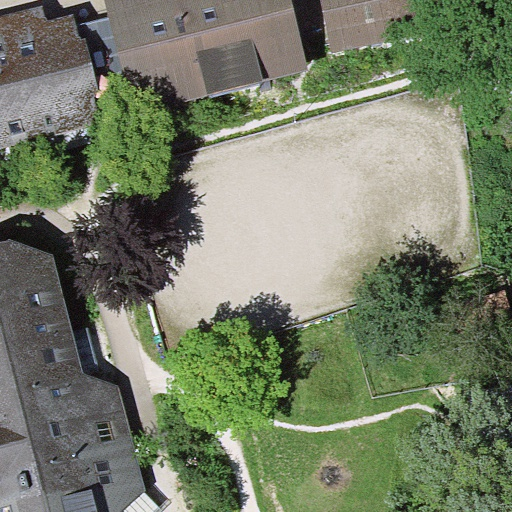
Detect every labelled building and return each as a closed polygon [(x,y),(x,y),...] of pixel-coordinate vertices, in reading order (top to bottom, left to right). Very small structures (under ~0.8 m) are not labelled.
[(306,77),(285,0),(115,0),(100,4),(122,121),(306,77)] [(317,0),(327,43),(434,20),(429,0),(317,0)] [(0,146),(88,126),(62,16),(0,30),(0,146)] [(91,511),(38,264),(0,273),(0,511),(91,511)] [(466,320),(487,317),(483,298),(463,301),(466,320)]
